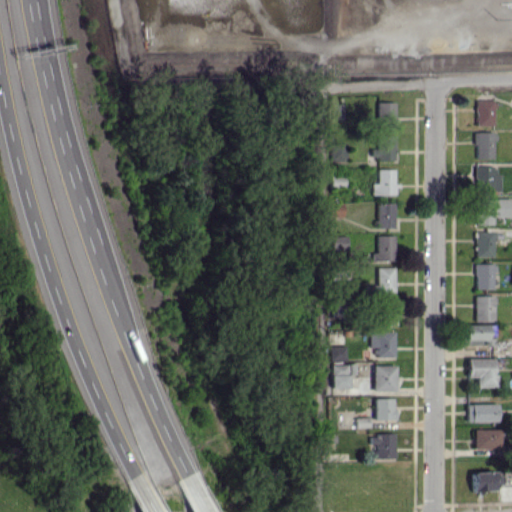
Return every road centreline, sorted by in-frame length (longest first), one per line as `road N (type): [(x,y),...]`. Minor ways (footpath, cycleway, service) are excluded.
road 1 (motorway): [(0,73),(48,267),(143,489)]
road 2 (residential): [(438,82),(437,511)]
road 3 (residential): [(323,90),(323,511)]
road 4 (motorway): [(193,486),(95,252)]
road 5 (motorway): [(95,252),(37,53)]
road 6 (residential): [(323,90),(511,78)]
